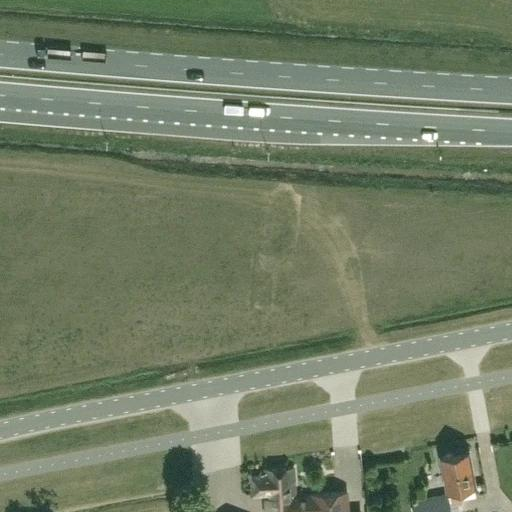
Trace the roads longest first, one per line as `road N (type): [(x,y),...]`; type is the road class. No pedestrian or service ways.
road 1 (unclassified): [(511,330),(0,430)]
road 2 (primary): [(0,95),(511,132)]
road 3 (primary): [(511,90),(0,54)]
